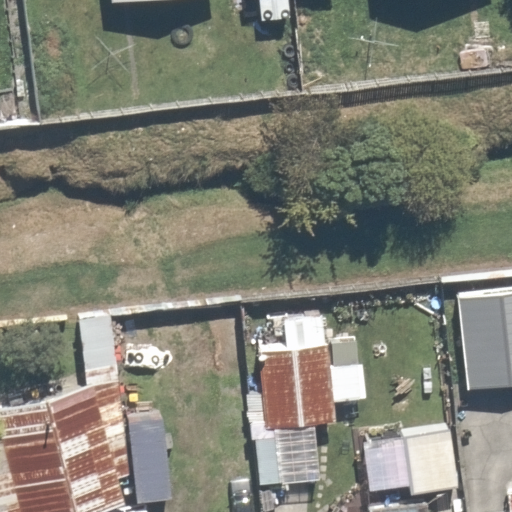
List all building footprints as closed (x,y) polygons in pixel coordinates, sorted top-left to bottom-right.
[(74,0),(79,31),(188,17),(185,0),(74,0)] [(477,0),(476,0),(351,0),(353,16),(477,0)] [(509,318),(414,316),(412,403),(507,405),(509,318)] [(294,374),(237,376),(240,443),(297,441),(294,374)] [(172,414),(127,415),(129,498),(175,497),(172,414)] [(0,425),(0,511),(92,511),(87,418),(0,425)]
